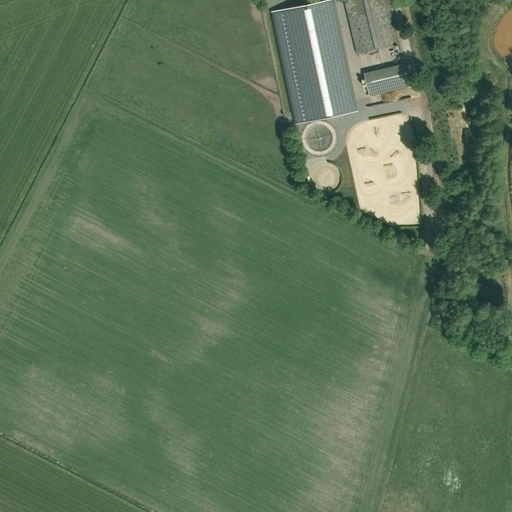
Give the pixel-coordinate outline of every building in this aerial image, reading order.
[(396,44),(386,0),(343,0),(356,53),(396,44)] [(350,112),(327,3),(273,14),(293,112),(307,109),(310,120),(350,112)] [(407,86),(402,69),(364,78),(368,95),(407,86)] [(311,173),(311,185),(328,185),(328,173),(311,173)] [(406,230),(405,235),(417,238),(419,232),(406,230)]
